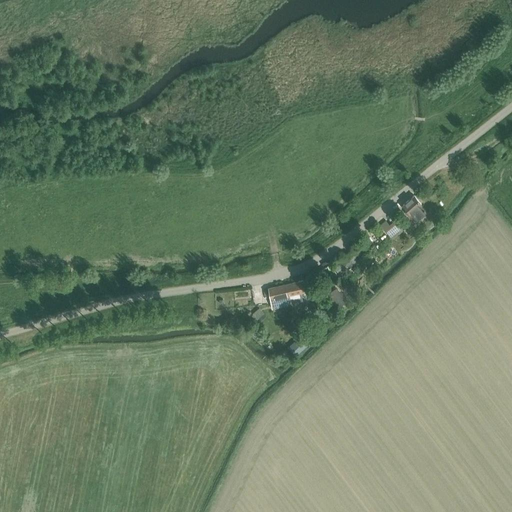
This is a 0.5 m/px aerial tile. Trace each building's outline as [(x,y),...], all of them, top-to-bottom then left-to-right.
[(411,216),(412,215),(416,219),(426,211),(420,205),(421,204),(414,195),(402,205),(411,216)] [(403,231),(401,229),(394,221),(390,225),(385,220),(380,225),(393,239),(403,231)] [(354,247),(333,265),(338,270),(346,264),(348,266),(352,262),(351,260),(359,253),(354,247)] [(310,279),(268,288),(272,308),(291,304),(290,299),(300,297),(299,293),(312,290),(310,279)] [(338,305),(347,298),(338,286),(329,293),(338,305)] [(259,308),(253,314),(257,319),(263,313),(259,308)] [(299,338),(289,347),(296,355),(298,353),(306,346),(305,345),(299,338)]
